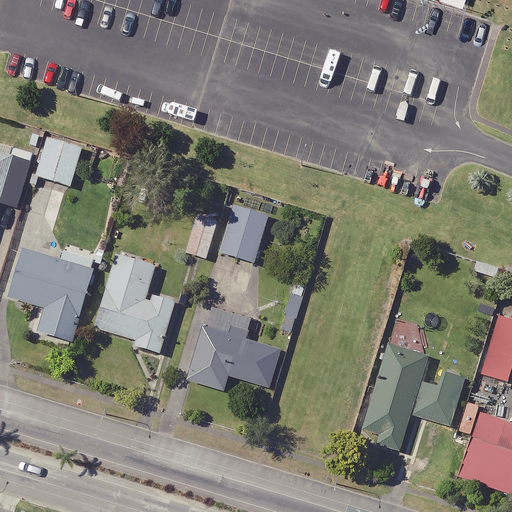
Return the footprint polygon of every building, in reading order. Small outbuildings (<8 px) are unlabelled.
[(82,146),(47,136),(35,175),(70,186),(82,146)] [(34,151),(0,140),(0,202),(16,208),(34,151)] [(267,215),(232,205),(219,252),(254,262),(267,215)] [(217,220),(196,214),(185,252),(206,258),(217,220)] [(91,269),(23,248),(8,296),(39,306),(33,328),(70,339),(91,269)] [(155,262),(116,250),(93,326),(134,339),(132,344),(159,352),(175,300),(146,291),(155,262)] [(511,259),(505,257),(496,280),(511,286),(511,259)] [(253,319),(210,306),(193,364),(268,386),(279,348),(247,339),(253,319)] [(511,359),(511,318),(498,314),(480,372),(506,380),(511,359)] [(426,355),(385,344),(361,429),(378,434),(376,443),(398,450),(409,413),(449,425),(463,377),(432,368),(430,376),(421,374),(426,355)] [(511,423),(474,410),(452,471),(511,493),(511,423)]
